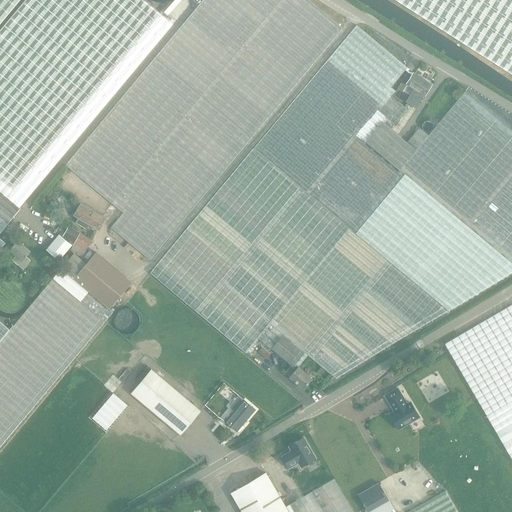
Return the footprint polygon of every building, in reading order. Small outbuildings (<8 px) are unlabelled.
[(0,447),(37,403),(100,329),(113,313),(109,310),(132,282),(96,252),(86,265),(73,254),(11,328),(0,318),(0,249),(1,248),(6,244),(0,239),(0,232),(7,224),(0,217),(0,191),(20,208),(21,207),(20,206),(173,24),(143,0),(24,0),(2,27),(0,29),(0,447)] [(0,0),(0,24),(20,0),(0,0)] [(202,0),(65,165),(123,213),(111,227),(149,259),(167,238),(194,208),(266,122),(342,30),(319,10),(307,0),(202,0)] [(511,0),(392,0),(511,76),(511,0)] [(301,92),(254,147),(277,166),(329,208),(380,251),(450,308),(499,279),(511,271),(511,130),(465,92),(428,137),(400,167),(360,132),(391,97),(396,92),(391,88),(407,69),(356,26),(301,92)] [(414,89),(405,102),(415,108),(416,107),(423,96),(424,95),(424,96),(431,85),(413,74),(407,85),(414,89)] [(391,97),(360,132),(400,167),(428,137),(418,129),(406,143),(390,130),(407,111),(400,104),(391,97)] [(246,353),(258,337),(270,323),(301,350),(308,355),(336,378),(449,311),(383,257),(325,208),(297,185),(253,149),(234,172),(203,208),(175,243),(150,273),(202,316),(246,353)] [(8,223),(20,208),(0,191),(0,217),(7,224),(8,223)] [(74,216),(78,218),(75,223),(86,229),(89,224),(97,229),(103,219),(80,206),(74,216)] [(62,237),(74,244),(70,252),(81,258),(92,240),(68,226),(62,237)] [(59,261),(71,246),(59,236),(46,250),(59,261)] [(30,261),(25,257),(30,252),(17,241),(12,246),(8,243),(4,249),(8,253),(10,251),(15,256),(12,261),(23,270),(30,261)] [(29,300),(29,296),(27,292),(25,288),(23,285),(20,283),(16,282),(13,281),(9,281),(5,281),(2,283),(0,283),(0,315),(2,317),(5,318),(9,318),(13,318),(16,317),(20,316),(23,313),(25,311),(27,307),(29,303),(29,300)] [(511,304),(445,344),(507,451),(511,459),(511,304)] [(129,327),(137,312),(122,305),(115,320),(129,327)] [(290,364),(292,360),(301,350),(270,323),(258,337),(271,348),(290,364)] [(299,366),(308,355),(301,350),(292,360),(299,366)] [(302,389),(312,379),(299,367),(296,370),(291,366),(285,373),(290,377),(289,378),(302,389)] [(151,369),(130,394),(179,436),(200,411),(151,369)] [(398,388),(385,395),(392,407),(393,406),(396,410),(390,414),(399,429),(418,417),(409,402),(406,404),(403,400),(404,399),(398,388)] [(106,430),(127,406),(113,394),(92,418),(106,430)] [(233,410),(224,421),(236,432),(255,410),(238,396),(229,407),(233,410)] [(293,450),(282,457),(289,468),(300,461),(303,466),(315,459),(303,438),(291,445),(293,450)] [(241,511),(288,511),(284,505),(265,473),(230,493),(241,511)] [(353,511),(333,477),(284,505),(288,511),(353,511)] [(395,511),(378,482),(357,494),(367,511),(395,511)]
